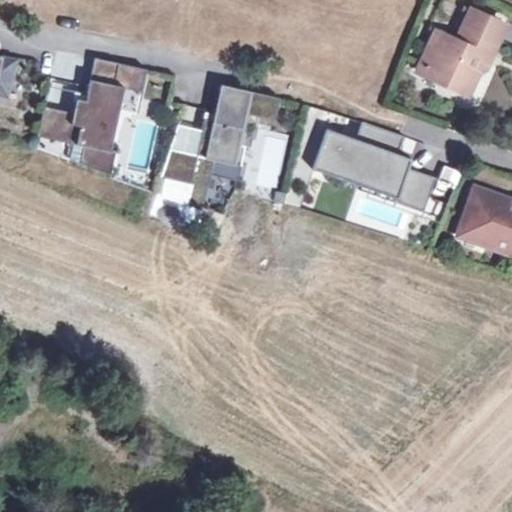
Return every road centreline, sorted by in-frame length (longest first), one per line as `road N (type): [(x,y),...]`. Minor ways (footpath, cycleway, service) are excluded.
road 1 (residential): [(511,161),(322,88),(230,70)]
road 2 (residential): [(0,30),(230,70)]
